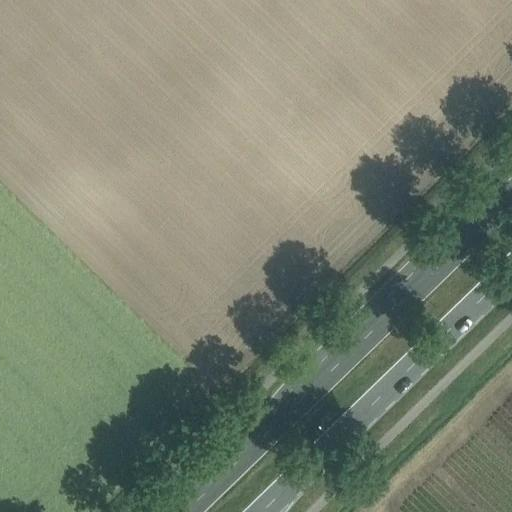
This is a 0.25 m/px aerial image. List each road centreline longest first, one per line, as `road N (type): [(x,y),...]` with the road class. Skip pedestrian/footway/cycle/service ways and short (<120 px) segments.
road 1 (primary): [(511,210),(199,511)]
road 2 (primary): [(272,511),(511,273)]
